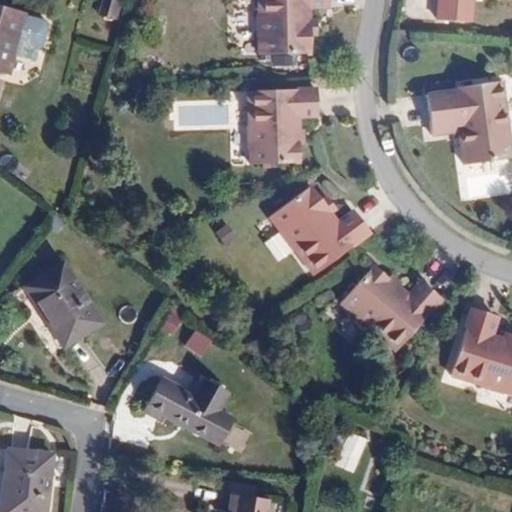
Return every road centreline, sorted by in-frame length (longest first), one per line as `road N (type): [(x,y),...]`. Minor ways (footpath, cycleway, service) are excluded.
road 1 (residential): [(379,0),(367,100),(377,153),(409,207),(434,231),(511,271)]
road 2 (residential): [(0,395),(87,420),(80,511)]
